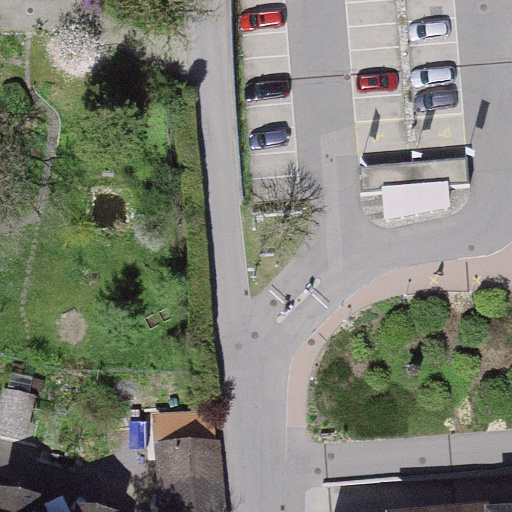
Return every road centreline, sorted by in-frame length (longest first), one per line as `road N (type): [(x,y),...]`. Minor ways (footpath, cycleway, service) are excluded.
road 1 (residential): [(209,0),(267,511)]
road 2 (unknown): [(337,270),(454,230),(489,200),(497,167),(482,0)]
road 3 (unknown): [(264,491),(511,454)]
road 4 (unknown): [(321,25),(337,270)]
road 5 (unknown): [(249,354),(337,270)]
